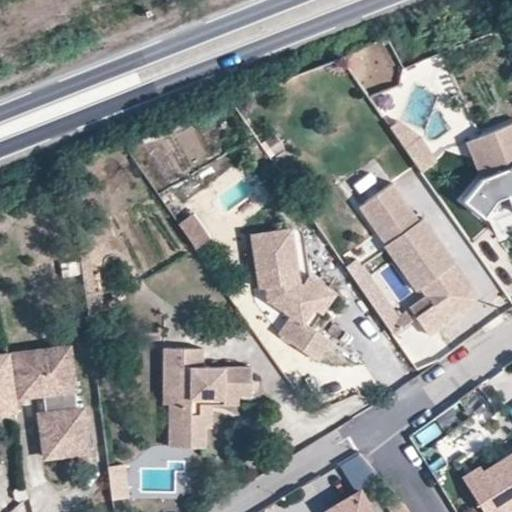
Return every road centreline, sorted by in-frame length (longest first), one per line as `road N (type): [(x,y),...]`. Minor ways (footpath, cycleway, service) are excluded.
road 1 (primary): [(297,0),(0,120)]
road 2 (residential): [(376,423),(225,511)]
road 3 (residential): [(376,423),(511,321)]
